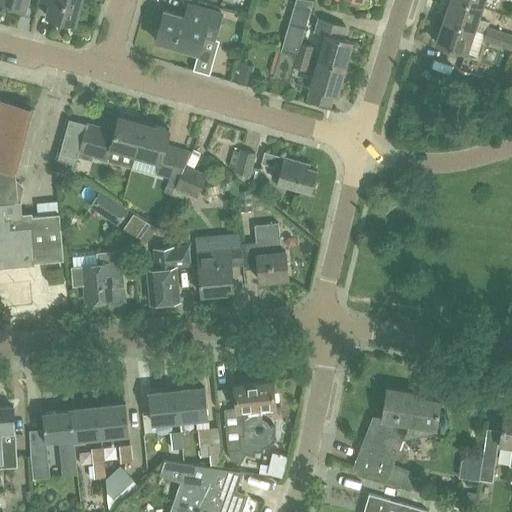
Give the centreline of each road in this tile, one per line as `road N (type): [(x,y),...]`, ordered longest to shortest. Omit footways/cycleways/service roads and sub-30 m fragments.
road 1 (residential): [(325,320),(0,346)]
road 2 (residential): [(356,144),(105,69)]
road 3 (residential): [(288,511),(314,414),(325,320)]
road 4 (residential): [(511,348),(325,320)]
road 5 (residential): [(325,320),(356,144)]
road 6 (residential): [(356,144),(424,165),(511,147)]
road 7 (residential): [(356,144),(403,0)]
